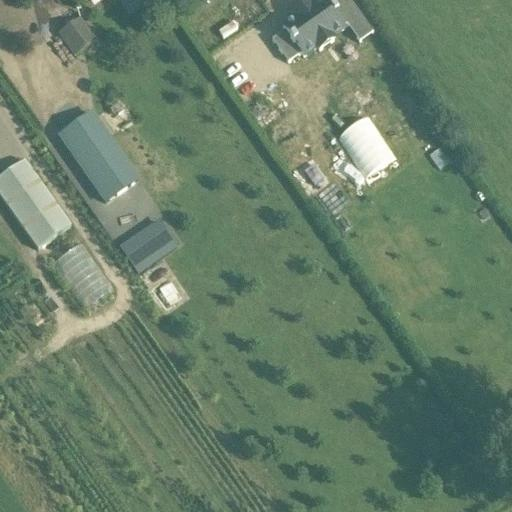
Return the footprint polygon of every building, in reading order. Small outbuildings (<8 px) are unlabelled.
[(278,15),(265,24),(281,47),(295,38),(297,41),(310,32),(313,35),(327,25),(325,22),(338,13),(337,11),(340,9),(353,27),(367,17),(354,0),(287,0),(289,2),(276,11),(278,15)] [(75,59),(96,44),(81,22),(60,38),(75,59)] [(140,185),(127,166),(93,118),(60,141),(107,208),(140,185)] [(440,152),(430,159),(438,172),(449,165),(440,152)] [(0,199),(39,254),(71,231),(25,166),(0,183),(0,199)]
